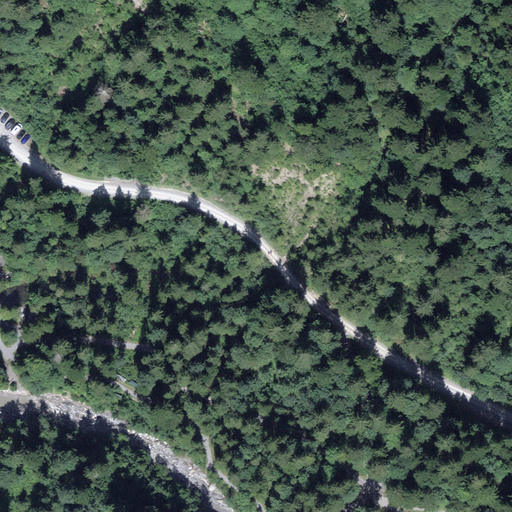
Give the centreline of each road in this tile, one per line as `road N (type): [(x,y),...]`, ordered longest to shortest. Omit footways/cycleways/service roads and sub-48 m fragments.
road 1 (unclassified): [(0,137),(49,173),(89,189),(222,212),(277,256),(351,336),(511,413)]
road 2 (track): [(7,348),(80,336),(151,360),(226,407),(306,432),(384,498)]
road 3 (track): [(351,336),(362,477)]
